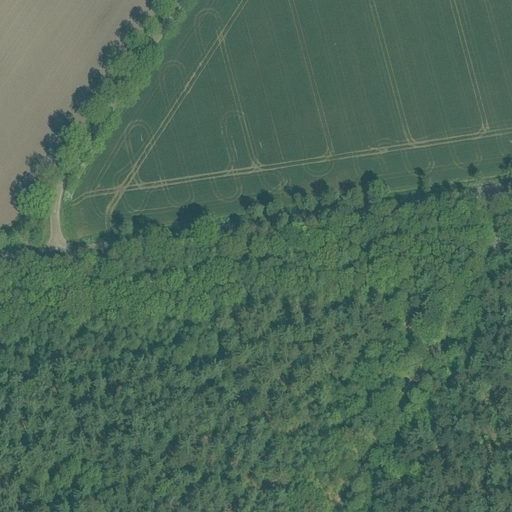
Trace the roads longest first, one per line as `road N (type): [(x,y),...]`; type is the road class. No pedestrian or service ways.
road 1 (tertiary): [(491,193),(56,255)]
road 2 (unclassified): [(338,511),(493,257),(491,193)]
road 3 (unclassified): [(56,255),(62,184),(181,0)]
road 4 (track): [(101,511),(0,362)]
